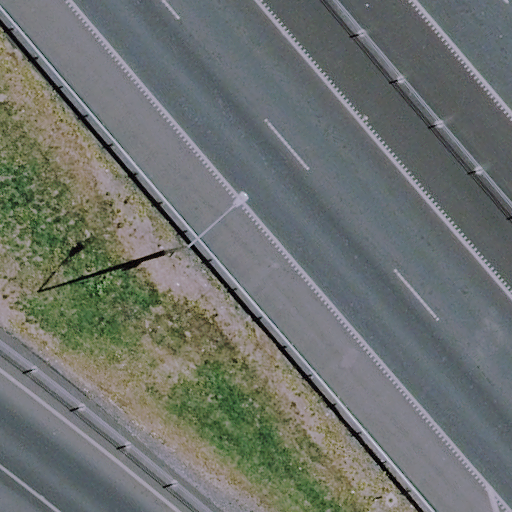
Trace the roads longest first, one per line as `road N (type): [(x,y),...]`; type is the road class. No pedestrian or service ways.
road 1 (motorway): [(511,405),(168,0)]
road 2 (motorway): [(103,511),(0,435)]
